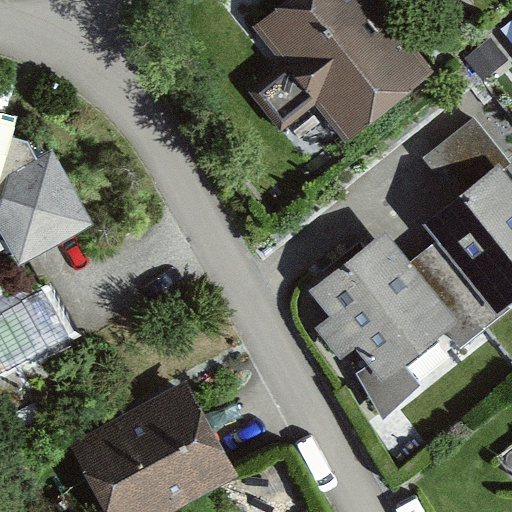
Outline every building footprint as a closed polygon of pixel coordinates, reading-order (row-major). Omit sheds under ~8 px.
[(370,144),(449,75),(383,0),(323,0),(278,39),(370,144)] [(0,190),(1,190),(39,267),(113,230),(75,154),(56,164),(44,139),(47,124),(0,113),(0,190)] [(480,115),(424,158),(452,195),(509,152),(480,115)] [(511,173),(444,228),(511,312),(511,173)] [(468,315),(401,236),(330,296),(396,375),(468,315)] [(187,511),(254,475),(204,386),(88,451),(122,511),(187,511)]
